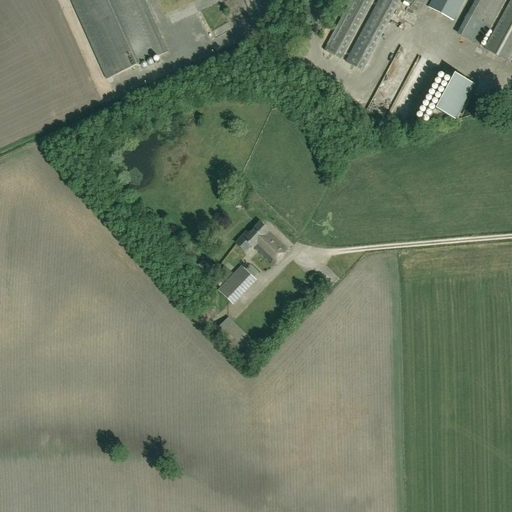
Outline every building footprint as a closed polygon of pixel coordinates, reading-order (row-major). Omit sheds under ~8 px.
[(144,0),(71,0),(107,79),(111,77),(111,78),(168,53),(144,0)] [(352,0),(325,51),(341,60),(373,0),(352,0)] [(363,72),(401,0),(380,0),(346,63),(363,72)] [(433,0),(429,8),(453,21),(464,0),(433,0)] [(492,0),(480,23),(490,28),(505,0),(492,0)] [(511,57),(511,0),(485,50),(509,63),(511,57)] [(456,121),(474,85),(455,75),(436,110),(456,121)] [(389,90),(375,106),(384,114),(398,98),(389,90)] [(288,251),(268,232),(269,231),(260,223),(249,235),(246,233),(236,244),(246,253),(251,246),(253,248),(254,247),(274,266),(288,251)] [(254,278),(241,267),(218,291),(231,303),(254,278)] [(257,345),(231,320),(228,318),(213,335),(241,362),(257,345)]
